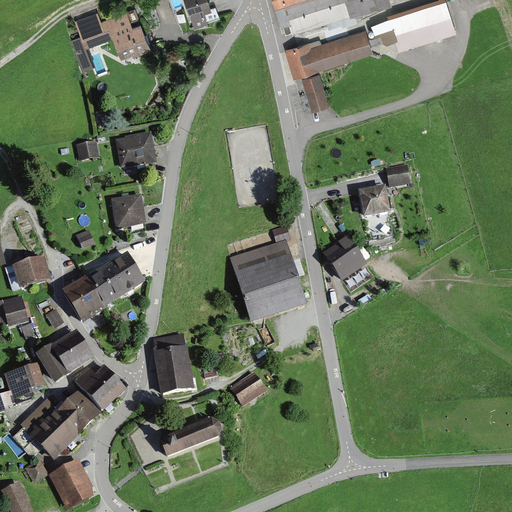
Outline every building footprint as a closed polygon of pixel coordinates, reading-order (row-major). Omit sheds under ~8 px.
[(209,0),(185,0),(194,27),(205,24),(202,15),(214,11),(209,0)] [(391,0),(274,0),(282,24),(282,26),(291,23),(295,35),(393,5),(391,0)] [(446,0),(436,0),(389,15),(393,29),(379,33),(383,46),(396,42),(398,51),(457,33),(446,0)] [(100,12),(76,21),(82,37),(71,41),(83,72),(94,68),(90,58),(87,50),(113,40),(120,58),(149,47),(135,11),(105,23),(100,12)] [(283,26),(286,34),(292,32),(289,24),(283,26)] [(312,41),(285,50),(294,79),(374,54),(366,30),(314,46),(312,41)] [(319,74),(303,79),(312,111),(329,106),(319,74)] [(152,135),(117,140),(122,171),(157,166),(152,135)] [(94,143),(77,146),(80,163),(97,160),(94,143)] [(407,167),(386,170),(389,188),(410,184),(407,167)] [(393,217),(387,186),(358,192),(364,223),(393,217)] [(144,196),(113,201),(118,232),(148,227),(144,196)] [(395,230),(370,233),(371,245),(396,242),(395,230)] [(87,232),(77,237),(84,252),(95,247),(87,232)] [(347,239),(325,254),(343,281),(365,267),(347,239)] [(284,241),(229,259),(250,322),(305,304),(284,241)] [(129,254),(97,273),(115,303),(147,283),(129,254)] [(45,259),(7,270),(13,294),(52,282),(45,259)] [(97,273),(66,292),(84,322),(115,303),(97,273)] [(22,298),(1,303),(7,330),(28,325),(22,298)] [(45,315),(53,329),(62,323),(54,310),(45,315)] [(22,330),(26,341),(34,338),(29,327),(22,330)] [(77,331),(37,356),(56,385),(95,360),(77,331)] [(182,337),(154,341),(163,394),(191,390),(182,337)] [(37,364),(3,375),(13,405),(35,398),(32,389),(44,385),(37,364)] [(211,375),(229,374),(228,365),(210,366),(211,375)] [(92,372),(78,385),(101,410),(125,389),(106,368),(96,376),(92,372)] [(254,373),(230,388),(242,408),(266,393),(254,373)] [(48,401),(23,425),(53,456),(97,415),(78,395),(59,413),(48,401)] [(212,420),(161,441),(168,458),(220,437),(221,430),(219,423),(212,420)] [(39,461),(24,469),(32,485),(48,478),(39,461)] [(78,461),(49,476),(65,509),(95,495),(78,461)] [(31,511),(20,485),(1,492),(9,511),(31,511)]
